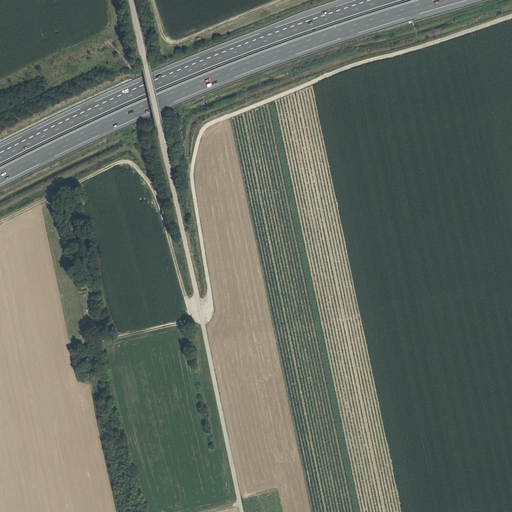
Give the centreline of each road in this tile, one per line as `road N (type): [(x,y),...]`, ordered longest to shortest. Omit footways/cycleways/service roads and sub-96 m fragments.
road 1 (track): [(132,0),(241,511)]
road 2 (track): [(511,17),(358,63),(202,130),(191,174),(210,308),(200,311)]
road 3 (motorway): [(0,174),(247,62),(435,0)]
road 4 (motorway): [(385,0),(173,77),(0,158)]
road 5 (track): [(0,222),(106,169),(132,167),(154,195),(185,300),(191,312),(200,311)]
